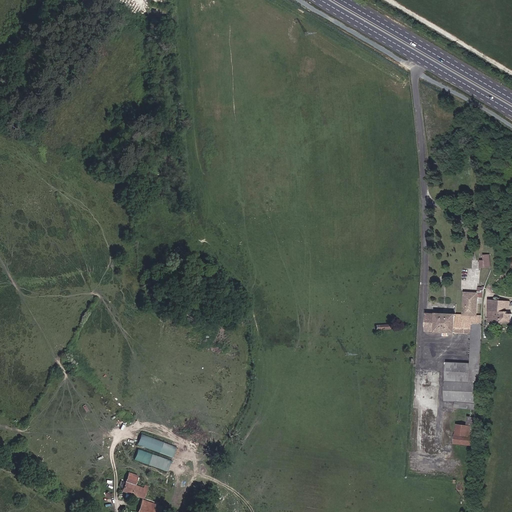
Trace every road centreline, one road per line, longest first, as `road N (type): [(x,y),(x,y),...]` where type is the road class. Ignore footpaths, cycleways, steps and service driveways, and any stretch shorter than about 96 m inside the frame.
road 1 (unclassified): [(298,0),(511,126)]
road 2 (primary): [(320,0),(511,111)]
road 3 (primary): [(511,99),(342,0)]
